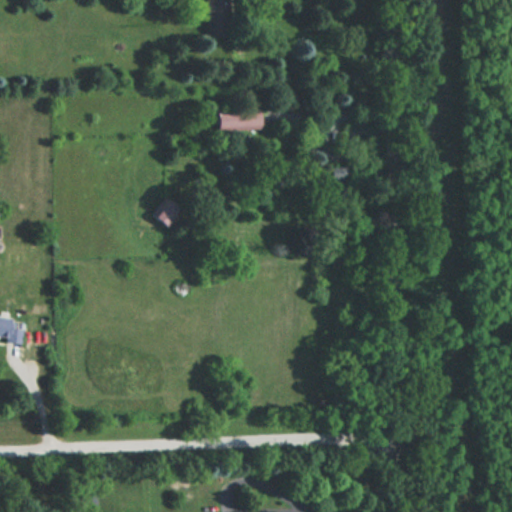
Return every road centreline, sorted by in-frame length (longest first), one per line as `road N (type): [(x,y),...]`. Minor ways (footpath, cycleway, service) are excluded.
road 1 (residential): [(399,511),(392,0)]
road 2 (residential): [(398,441),(0,444)]
